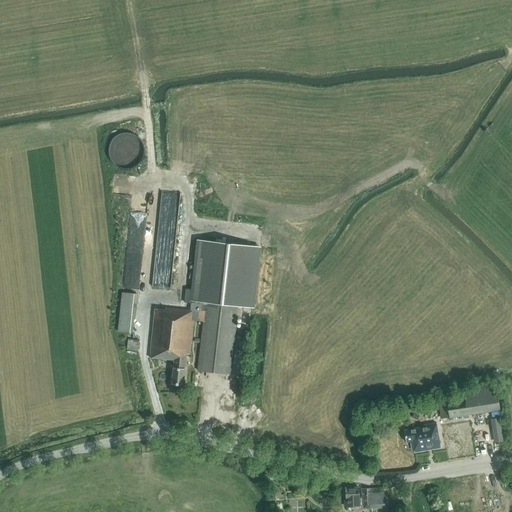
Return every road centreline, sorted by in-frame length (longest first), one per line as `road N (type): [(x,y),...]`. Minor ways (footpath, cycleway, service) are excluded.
road 1 (unclassified): [(0,475),(62,452),(160,434),(372,479),(511,463)]
road 2 (track): [(150,295),(177,298),(189,183),(151,179),(144,89)]
